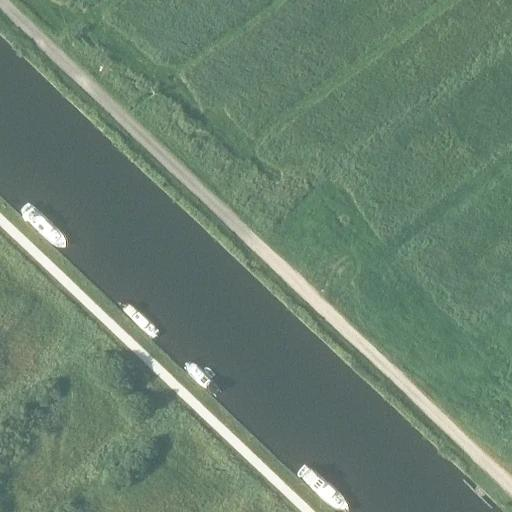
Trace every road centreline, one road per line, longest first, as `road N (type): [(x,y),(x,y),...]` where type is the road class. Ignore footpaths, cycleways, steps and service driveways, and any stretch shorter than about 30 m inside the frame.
road 1 (unclassified): [(511,493),(0,5)]
road 2 (track): [(292,511),(0,232)]
